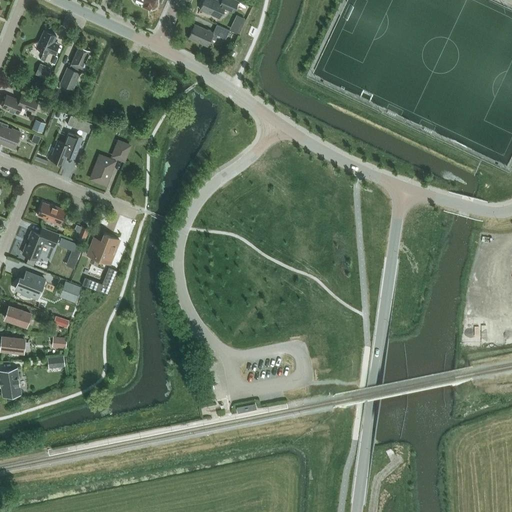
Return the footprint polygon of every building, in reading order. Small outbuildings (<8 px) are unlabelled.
[(152,5),(154,0),(141,0),(144,1),(142,6),(150,9),(152,5)] [(219,18),(224,8),(233,13),(238,1),(236,0),(220,0),(220,1),(217,0),(203,0),(200,9),(219,18)] [(238,32),(245,17),(236,13),(229,28),(238,32)] [(216,24),(212,32),(194,24),(188,37),(207,45),(210,38),(215,40),(217,35),(225,39),(228,30),(216,24)] [(53,42),(56,35),(44,30),(39,41),(35,42),(38,50),(40,49),(44,51),(41,59),(45,61),(49,51),(55,54),(59,44),(53,42)] [(73,89),(90,50),(79,45),(71,63),(69,68),(67,67),(60,83),(73,89)] [(50,68),(39,63),(34,74),(45,79),(50,68)] [(35,88),(42,91),(45,86),(37,83),(35,88)] [(21,106),(34,111),(38,100),(21,93),(19,100),(7,95),(2,107),(18,113),(21,106)] [(62,107),(71,110),(73,105),(64,101),(62,107)] [(70,116),(67,125),(88,134),(92,124),(70,116)] [(42,132),(46,123),(35,119),(32,129),(42,132)] [(11,129),(7,127),(8,124),(0,120),(0,140),(5,143),(4,144),(14,147),(20,131),(12,128),(11,129)] [(68,151),(75,154),(82,137),(68,132),(64,143),(57,140),(54,148),(52,147),(47,158),(63,164),(68,151)] [(40,136),(33,133),(30,141),(37,144),(40,136)] [(124,160),(130,145),(118,141),(112,156),(124,160)] [(108,177),(115,161),(100,155),(90,178),(105,184),(106,183),(107,182),(109,178),(108,177)] [(44,219),(59,224),(65,209),(50,204),(43,202),(37,215),(45,218),(44,219)] [(80,226),(75,224),(71,235),(76,237),(75,238),(84,241),(89,228),(81,225),(80,226)] [(31,231),(22,253),(37,259),(44,243),(53,247),(56,241),(58,234),(44,228),(42,227),(39,234),(31,231)] [(119,240),(104,234),(100,243),(93,240),(87,254),(95,257),(96,254),(111,259),(119,240)] [(74,251),(77,243),(61,237),(58,245),(74,251)] [(102,283),(100,282),(97,290),(107,294),(117,270),(109,266),(102,283)] [(30,295),(37,297),(44,278),(26,271),(24,278),(20,277),(15,289),(22,291),(21,293),(29,297),(30,295)] [(64,280),(61,289),(73,293),(70,300),(74,302),(80,286),(76,285),(64,280)] [(30,313),(9,305),(4,318),(26,325),(30,313)] [(68,320),(55,315),(52,322),(66,328),(68,320)] [(0,349),(23,351),(24,339),(2,336),(0,349)] [(65,337),(53,336),(52,347),(64,348),(65,337)] [(64,366),(63,355),(46,357),(48,368),(64,366)] [(0,370),(0,373),(3,396),(20,393),(16,368),(0,370)] [(237,407),(238,412),(256,409),(255,403),(237,407)]
